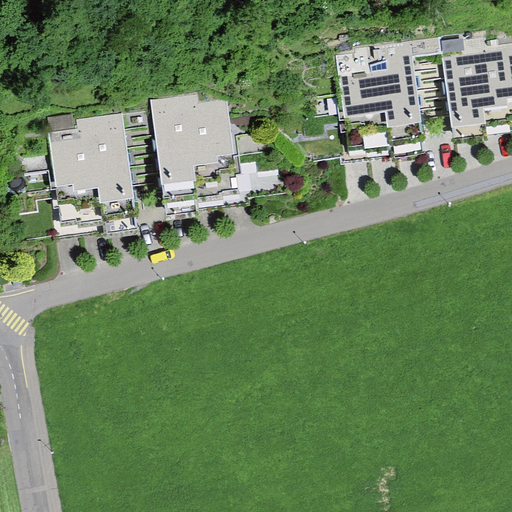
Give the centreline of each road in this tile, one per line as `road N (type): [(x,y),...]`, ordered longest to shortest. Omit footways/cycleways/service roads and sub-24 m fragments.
road 1 (residential): [(0,332),(33,304),(511,173)]
road 2 (residential): [(0,349),(14,375),(39,511)]
